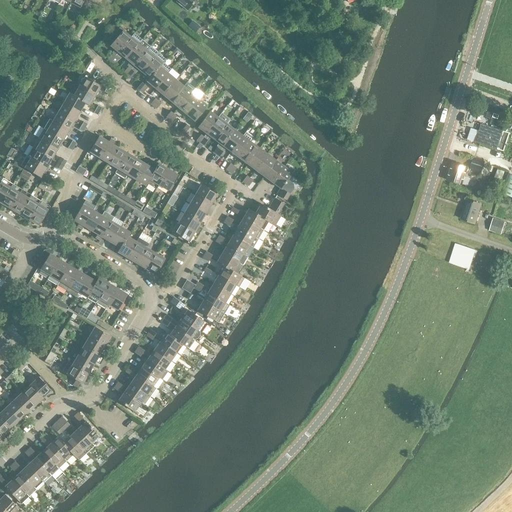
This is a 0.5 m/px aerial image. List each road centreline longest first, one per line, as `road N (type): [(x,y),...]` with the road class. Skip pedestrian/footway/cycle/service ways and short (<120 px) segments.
road 1 (tertiary): [(230,511),(325,412),(365,350),(417,235),(490,0)]
road 2 (residential): [(0,457),(59,405),(97,390),(149,294)]
road 3 (residential): [(149,294),(174,287),(237,186),(183,153)]
road 4 (residential): [(54,234),(69,169),(100,121)]
